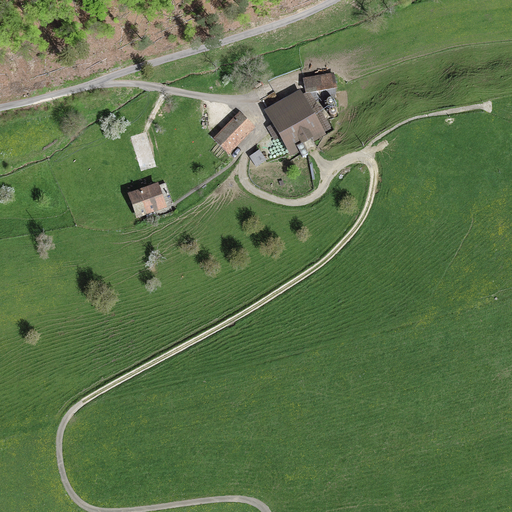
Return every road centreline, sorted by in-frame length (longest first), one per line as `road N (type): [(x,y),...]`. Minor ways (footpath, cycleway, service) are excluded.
road 1 (track): [(265,511),(238,498),(110,511),(87,506),(66,485),(62,425),(81,402),(320,263),(355,228),(373,180)]
road 2 (unclassified): [(0,106),(83,87),(334,0)]
